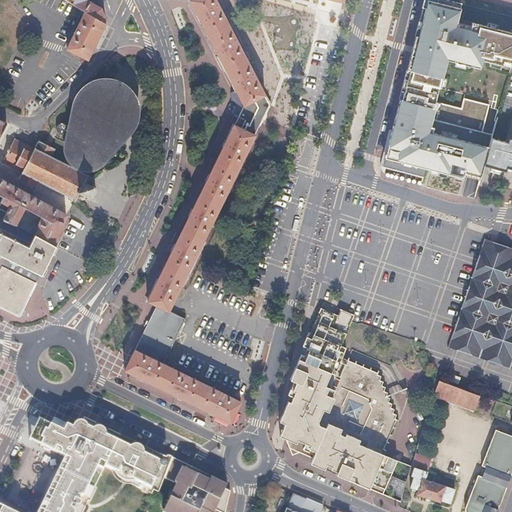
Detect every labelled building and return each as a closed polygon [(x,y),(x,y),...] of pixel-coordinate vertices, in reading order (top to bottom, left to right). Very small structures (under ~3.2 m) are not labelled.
[(72,0),(73,0),(71,4),(84,12),(104,22),(100,8),(85,0),(72,0)] [(259,123),(262,115),(268,104),(264,95),(262,95),(255,81),(216,0),(190,0),(194,8),(199,18),(208,37),(215,50),(230,83),(234,90),(230,92),(235,103),(235,107),(232,114),(236,116),(259,123)] [(481,71),(484,62),(510,68),(511,62),(511,16),(446,0),(424,0),(404,79),(438,87),(445,61),(481,71)] [(86,59),(104,22),(84,12),(66,48),(86,59)] [(488,145),(492,134),(482,131),(488,104),(466,99),(462,117),(456,116),(458,108),(434,102),(438,87),(404,79),(398,103),(400,104),(397,117),(395,116),(394,119),(396,119),(394,126),(393,126),(392,130),(393,131),(384,166),(425,177),(427,170),(428,170),(459,177),(462,176),(464,173),(473,175),(480,177),(483,167),(486,153),(487,152),(488,145)] [(89,176),(87,175),(90,167),(107,153),(129,127),(133,119),(134,111),(133,103),(130,95),(123,88),(115,83),(108,82),(96,84),(89,87),(84,92),(80,99),(79,105),(70,143),(69,151),(70,157),(66,164),(50,156),(55,148),(39,140),(38,142),(37,141),(33,148),(12,137),(11,139),(9,138),(4,149),(7,150),(1,161),(23,173),(20,179),(22,180),(21,182),(36,190),(40,182),(72,198),(71,201),(74,202),(75,200),(77,202),(78,200),(80,200),(82,200),(83,199),(86,201),(87,198),(89,199),(91,197),(89,196),(92,189),(94,190),(95,188),(94,187),(94,185),(91,183),(90,185),(86,183),(89,176)] [(234,122),(255,131),(257,127),(259,123),(236,116),(235,119),(234,122)] [(0,121),(0,195),(4,198),(0,206),(8,211),(4,219),(17,226),(26,209),(43,218),(34,235),(52,244),(59,230),(66,215),(0,179),(0,134),(5,124),(0,121)] [(255,131),(234,122),(230,130),(222,145),(214,161),(207,176),(199,192),(191,208),(183,223),(176,239),(168,254),(160,270),(153,285),(145,301),(156,305),(167,310),(180,283),(186,272),(255,131)] [(486,153),(483,167),(503,173),(505,166),(508,165),(510,164),(511,164),(511,143),(510,148),(506,150),(503,149),(488,145),(487,152),(486,153)] [(371,217),(370,224),(385,226),(386,219),(371,217)] [(396,232),(405,235),(408,224),(399,221),(396,232)] [(435,245),(439,232),(411,223),(407,236),(435,245)] [(442,231),(459,233),(459,225),(443,223),(442,231)] [(0,254),(6,258),(38,274),(40,275),(51,254),(53,250),(55,246),(52,244),(34,235),(32,239),(30,244),(0,229),(0,254)] [(511,248),(509,248),(507,247),(505,246),(494,243),(492,242),(490,241),(484,239),(478,259),(477,261),(476,263),(474,270),(467,290),(466,292),(465,294),(456,321),(455,323),(455,325),(447,348),(454,350),(456,351),(458,352),(469,356),(471,356),(473,357),(484,361),(486,361),(489,362),(494,364),(500,366),(502,367),(504,367),(511,370),(511,248)] [(380,260),(383,251),(359,242),(356,251),(380,260)] [(1,266),(34,282),(36,278),(38,274),(6,258),(4,262),(1,266)] [(0,307),(18,316),(28,295),(34,282),(1,266),(0,269),(0,307)] [(219,416),(231,422),(242,402),(163,363),(185,319),(173,313),(167,310),(156,305),(153,311),(124,370),(135,375),(156,386),(178,396),(211,412),(219,416)] [(353,315),(338,309),(336,314),(319,307),(298,360),(291,380),(296,382),(279,422),(285,424),(282,431),(284,434),(285,437),(297,442),(301,450),(309,447),(315,450),(313,457),(339,468),(337,473),(370,487),(384,453),(383,452),(385,447),(383,447),(396,417),(395,416),(396,413),(393,411),(395,407),(390,405),(392,402),(388,400),(390,396),(386,395),(388,390),(385,389),(386,384),(382,382),(383,379),(379,377),(381,374),(376,372),(377,370),(342,356),(346,346),(341,344),(351,320),(353,315)] [(479,395),(441,380),(435,396),(473,411),(479,395)] [(460,410),(456,422),(484,432),(488,420),(460,410)] [(163,477),(171,456),(168,455),(166,454),(165,456),(156,452),(138,443),(127,438),(122,436),(111,430),(108,428),(109,427),(97,421),(96,422),(95,422),(90,419),(85,417),(83,421),(79,421),(76,423),(74,427),(67,424),(64,430),(53,425),(40,419),(32,437),(44,443),(69,455),(61,471),(66,473),(93,487),(104,465),(116,471),(114,475),(150,493),(151,490),(156,492),(163,477)] [(442,417),(433,446),(445,450),(455,421),(442,417)] [(511,469),(511,418),(510,423),(511,424),(511,436),(495,430),(481,466),(486,468),(483,478),(478,476),(465,507),(465,511),(495,511),(506,486),(500,484),(504,474),(509,477),(511,469)] [(413,463),(429,467),(432,457),(416,452),(413,463)] [(384,453),(370,487),(375,489),(384,493),(386,489),(394,470),(398,459),(389,455),(384,453)] [(221,481),(171,456),(163,477),(175,484),(163,509),(168,511),(211,511),(213,508),(217,510),(221,511),(223,511),(229,491),(226,490),(224,489),(226,484),(221,481)] [(427,470),(413,465),(411,474),(413,475),(409,487),(418,489),(417,493),(439,501),(439,499),(449,502),(454,488),(425,478),(427,470)] [(407,475),(394,470),(386,489),(401,495),(407,475)] [(66,473),(46,511),(80,511),(93,487),(66,473)] [(286,508),(294,511),(300,511),(306,498),(292,492),(286,508)] [(306,498),(300,511),(319,511),(322,506),(306,498)]
